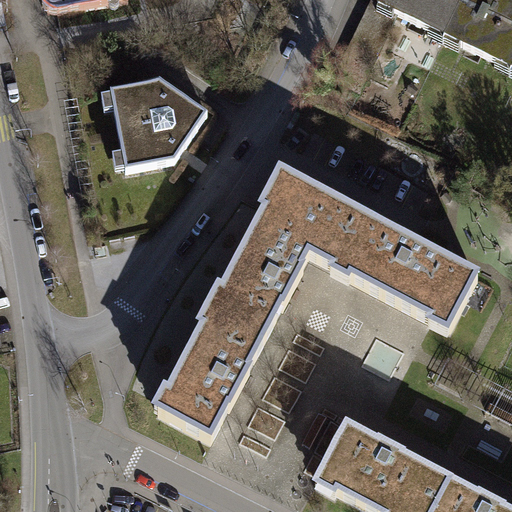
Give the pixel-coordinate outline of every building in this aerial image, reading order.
[(43,0),(43,7),(48,16),(58,18),(129,5),(128,0),(43,0)] [(511,7),(496,0),(377,0),(374,6),(393,16),(511,73),(511,7)] [(329,82),(355,95),(393,16),(374,6),(367,3),(329,82)] [(111,96),(126,176),(175,167),(199,133),(194,110),(160,86),(111,96)] [(267,214),(213,317),(266,345),(282,314),(304,275),(309,263),(334,276),(338,269),(337,268),(361,223),(292,186),(275,218),(267,214)] [(337,268),(338,269),(354,278),(350,285),(451,338),(479,285),(361,223),(337,268)] [(212,448),(266,345),(213,317),(159,419),(212,448)] [(318,488),(363,511),(436,511),(450,486),(347,432),(318,488)] [(436,511),(498,511),(450,486),(436,511)]
